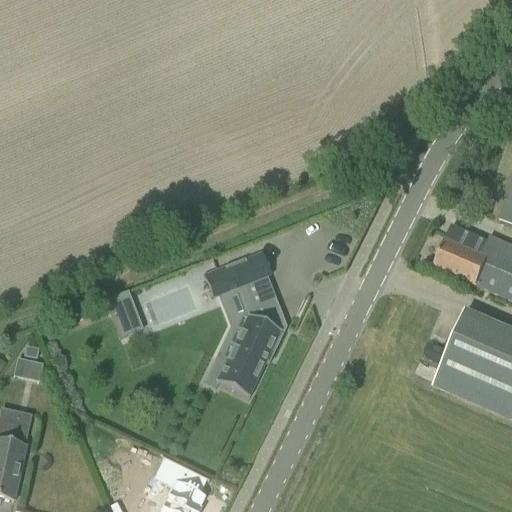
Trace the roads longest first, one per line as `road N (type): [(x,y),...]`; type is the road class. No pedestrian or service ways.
road 1 (tertiary): [(261,511),(419,186),(460,117),(511,61)]
road 2 (track): [(0,326),(360,173),(388,169),(419,186)]
